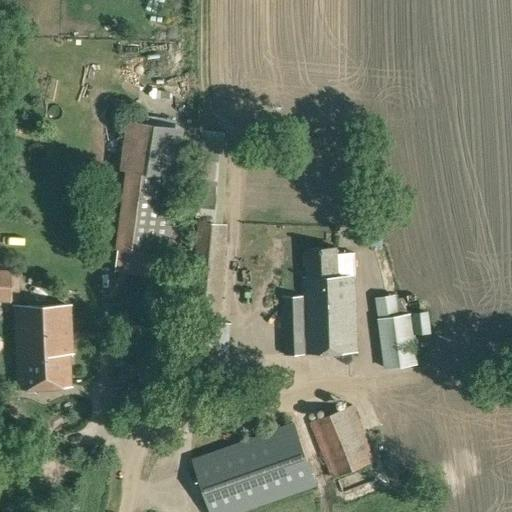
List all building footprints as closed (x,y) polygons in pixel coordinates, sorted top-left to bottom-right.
[(118,249),(116,272),(165,278),(168,256),(176,195),(184,126),(136,117),(133,133),(127,170),(116,248),(119,249),(118,249)] [(332,138),(310,140),(310,133),(278,135),(280,156),(333,153),(332,138)] [(181,319),(180,394),(226,395),(230,321),(220,321),(226,264),(227,224),(223,224),(196,222),(189,319),(181,319)] [(304,295),(283,296),(284,333),(285,354),(357,352),(355,275),(354,254),(337,254),(336,247),(306,249),(308,277),(303,277),(304,295)] [(0,299),(8,299),(9,271),(0,270),(0,299)] [(396,295),(376,298),(379,317),(386,368),(417,363),(410,313),(399,315),(396,295)] [(14,308),(18,388),(69,385),(68,352),(70,352),(68,305),(14,308)] [(361,404),(317,420),(339,480),(383,463),(361,404)] [(238,511),(316,484),(294,423),(192,459),(211,511),(238,511)]
